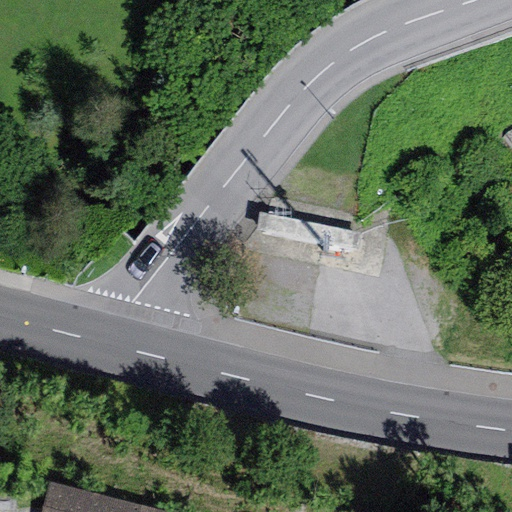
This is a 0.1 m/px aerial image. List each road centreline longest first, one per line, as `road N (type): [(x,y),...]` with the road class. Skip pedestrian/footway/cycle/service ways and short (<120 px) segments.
road 1 (residential): [(115,325),(319,73),(383,29),(495,0)]
road 2 (primary): [(175,511),(370,320),(511,209)]
road 3 (residential): [(511,410),(115,325)]
